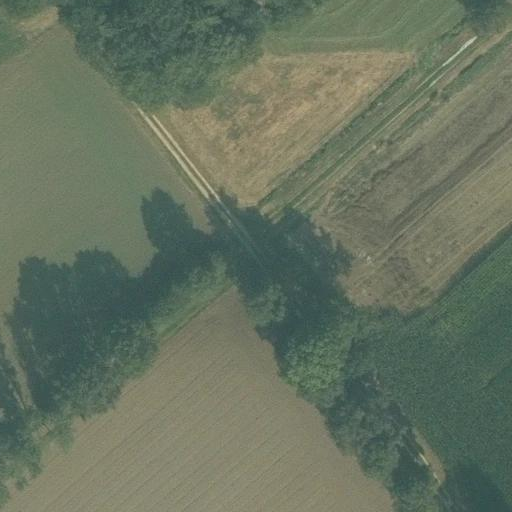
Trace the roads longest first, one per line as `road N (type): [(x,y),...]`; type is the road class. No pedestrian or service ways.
road 1 (track): [(511,1),(0,455)]
road 2 (track): [(467,511),(65,0)]
